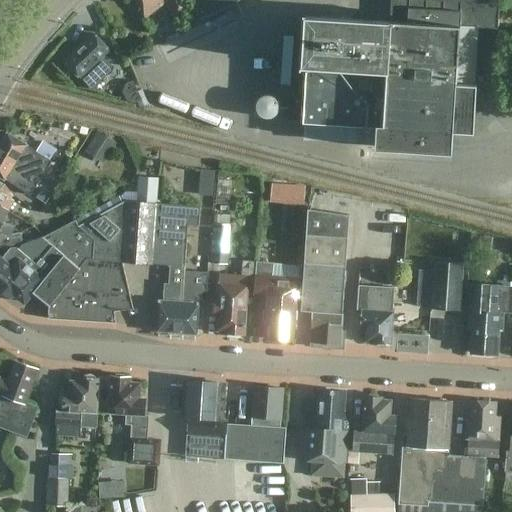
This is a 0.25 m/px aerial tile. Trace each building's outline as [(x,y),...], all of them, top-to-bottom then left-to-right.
[(134,0),(140,8),(137,10),(143,18),(163,3),(173,20),(193,9),(187,0),(134,0)] [(191,0),(200,19),(238,0),(191,0)] [(390,0),(389,22),(304,17),(301,68),(307,68),(305,99),(289,98),(287,120),(358,125),(357,139),(378,140),(377,148),(452,153),(453,131),(460,27),(478,28),(499,29),(501,3),(494,3),(494,0),(390,0)] [(116,58),(93,34),(64,60),(91,89),(114,68),(110,64),(116,58)] [(141,100),(132,81),(125,85),(122,92),(127,102),(134,104),(141,100)] [(271,95),(266,95),(265,95),(261,96),(258,99),(257,102),(256,107),(256,110),(257,112),(259,114),(261,116),(265,117),(269,118),(272,117),(275,115),(278,111),(279,108),(278,102),(277,100),(273,96),(271,95)] [(103,163),(116,143),(98,132),(86,152),(103,163)] [(28,195),(51,161),(28,146),(7,133),(0,143),(0,177),(5,180),(28,195)] [(214,170),(201,169),(200,182),(213,183),(213,182),(214,170)] [(157,204),(158,178),(137,177),(136,203),(124,202),(121,196),(43,236),(53,245),(63,255),(55,264),(56,265),(44,280),(43,280),(32,293),(33,293),(49,305),(48,318),(105,322),(106,312),(134,314),(122,261),(169,264),(168,283),(182,284),(182,283),(182,278),(183,278),(183,270),(184,270),(187,225),(198,226),(199,207),(157,204)] [(0,182),(0,206),(8,211),(13,200),(11,199),(12,195),(4,184),(0,182)] [(0,206),(0,232),(7,235),(11,235),(14,229),(3,223),(8,211),(0,206)] [(230,208),(216,207),(214,224),(212,224),(210,263),(227,264),(230,224),(229,224),(230,208)] [(314,342),(340,344),(349,215),(308,210),(301,312),(312,312),(311,330),(315,330),(314,342)] [(7,235),(0,232),(0,244),(11,247),(22,243),(20,233),(11,235),(7,235)] [(490,254),(492,238),(472,236),(470,252),(490,254)] [(26,302),(33,293),(32,293),(43,280),(44,280),(56,265),(55,264),(63,255),(53,245),(43,237),(21,244),(17,249),(15,247),(10,248),(2,258),(0,256),(0,292),(3,295),(8,296),(10,298),(13,295),(21,301),(26,302)] [(299,279),(271,276),(273,263),(256,261),(253,294),(270,296),(269,307),(268,307),(267,310),(265,311),(264,321),(266,322),(266,324),(267,324),(266,339),(292,340),(293,327),(295,327),(297,309),(296,309),(297,298),(299,279)] [(431,309),(460,311),(463,264),(435,261),(431,309)] [(182,278),(182,283),(182,284),(168,283),(164,283),(163,300),(159,300),(157,331),(196,334),(198,303),(198,299),(206,300),(208,272),(184,270),(183,270),(183,278),(182,278)] [(244,334),(246,300),(247,274),(219,273),(218,298),(215,298),(214,316),(218,316),(217,331),(226,332),(225,333),(229,333),(230,336),(239,337),(241,334),(244,334)] [(511,285),(470,283),(468,310),(466,329),(472,329),(470,353),(497,354),(499,330),(503,331),(504,313),(511,313),(511,285)] [(385,346),(388,344),(391,344),(394,288),(358,285),(357,309),(362,310),(361,327),(366,327),(365,342),(373,342),(373,343),(376,343),(378,345),(382,347),(385,346)] [(4,356),(0,370),(0,374),(8,376),(13,359),(4,356)] [(38,370),(15,361),(7,380),(0,377),(0,395),(1,396),(0,398),(0,426),(26,436),(37,407),(26,403),(38,370)] [(99,379),(96,379),(92,375),(87,375),(82,378),(80,377),(80,381),(70,380),(69,394),(64,394),(63,410),(56,410),(56,424),(55,434),(80,436),(81,426),(95,427),(99,379)] [(128,463),(159,465),(160,440),(147,439),(149,415),(144,414),(145,399),(139,399),(140,383),(129,382),(130,377),(111,376),(108,413),(126,414),(125,424),(131,425),(128,463)] [(188,417),(186,456),(224,459),(227,422),(227,420),(224,419),(226,384),(185,381),(182,417),(188,417)] [(285,427),(280,427),(283,388),(253,386),(251,424),(227,422),(224,459),(282,464),(285,427)] [(318,390),(317,414),(316,414),(313,415),(313,426),(301,425),(299,458),(346,461),(348,411),(344,410),(345,392),(318,390)] [(364,396),(361,431),(353,430),(352,451),(392,454),(393,433),(394,433),(395,415),(390,415),(391,400),(382,399),(382,398),(379,397),(377,394),(370,394),(367,397),(364,396)] [(437,400),(408,398),(406,434),(403,434),(398,505),(399,505),(398,511),(480,511),(481,506),(482,506),(486,457),(469,456),(447,454),(448,449),(451,401),(447,400),(444,399),(440,398),(437,400)] [(466,436),(468,438),(466,455),(497,457),(500,416),(495,416),(496,402),(470,401),(469,423),(467,425),(466,425),(465,436),(466,436)] [(358,464),(359,452),(347,451),(346,463),(358,464)] [(367,476),(351,476),(352,494),(367,494),(367,476)] [(45,505),(67,507),(67,504),(68,478),(47,477),(45,505)] [(98,482),(99,498),(107,497),(107,482),(98,482)] [(350,494),(350,511),(394,511),(394,494),(367,494),(352,494),(350,494)] [(281,499),(252,502),(252,509),(282,506),(281,499)]
